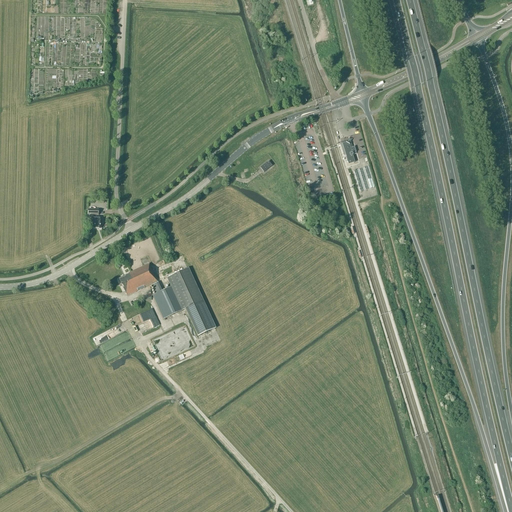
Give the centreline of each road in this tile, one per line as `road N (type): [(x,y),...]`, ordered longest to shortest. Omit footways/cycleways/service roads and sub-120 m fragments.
road 1 (motorway): [(395,0),(511,510)]
road 2 (motorway): [(511,457),(409,0)]
road 3 (motorway): [(362,94),(505,511)]
road 4 (secondary): [(132,229),(272,129),(362,94)]
road 5 (unclassified): [(132,229),(115,185),(125,0)]
road 6 (motorway): [(511,415),(502,331),(511,199)]
road 7 (secondary): [(0,287),(48,278),(132,229)]
road 8 (motorway): [(511,166),(476,38)]
road 9 (secondary): [(362,94),(476,38)]
